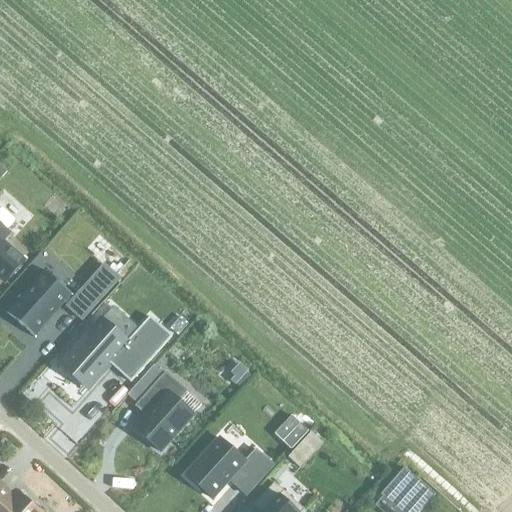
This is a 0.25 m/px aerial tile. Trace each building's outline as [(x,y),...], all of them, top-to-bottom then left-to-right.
[(0,278),(5,283),(25,261),(3,241),(10,234),(7,231),(16,221),(3,209),(0,211),(0,278)] [(7,313),(36,338),(36,337),(35,336),(71,296),(72,297),(73,296),(44,270),(43,271),(44,272),(9,313),(8,312),(7,313)] [(102,319),(62,364),(89,388),(110,364),(131,383),(172,337),(150,317),(128,342),(102,319)] [(167,373),(136,407),(146,416),(135,429),(161,453),(194,416),(193,415),(201,405),(187,392),(167,373)] [(276,432),(294,448),(310,430),(292,414),(276,432)] [(220,439),(187,476),(213,499),(246,462),(220,439)] [(400,511),(419,511),(435,495),(413,476),(413,477),(404,469),(381,495),(390,503),(400,511)] [(0,511),(45,511),(21,490),(16,496),(0,482),(0,511)] [(302,511),(304,510),(275,483),(254,506),(260,511),(302,511)]
